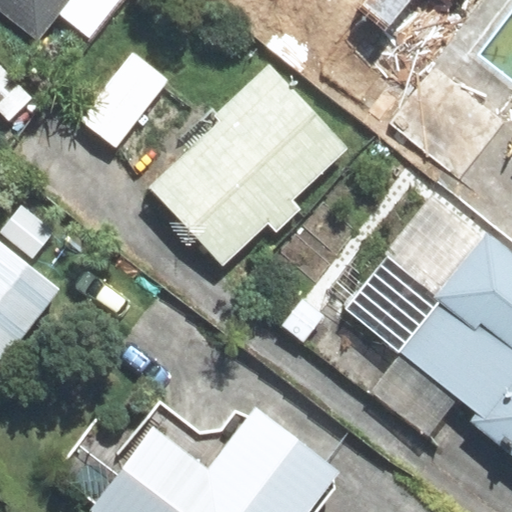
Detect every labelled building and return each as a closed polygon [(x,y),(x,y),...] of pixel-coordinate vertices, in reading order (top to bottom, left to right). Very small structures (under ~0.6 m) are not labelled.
[(0,0),(0,11),(41,43),(72,0),(0,0)] [(352,0),(349,5),(420,63),(472,0),(352,0)] [(166,80),(134,54),(79,122),(111,148),(166,80)] [(507,123),(437,68),(387,131),(458,186),(507,123)] [(190,153),(150,190),(222,268),(267,227),(275,235),(300,212),(292,204),(346,155),(267,69),(213,118),(211,116),(181,143),(190,153)] [(439,304),(398,355),(476,417),(469,425),(511,459),(511,257),(485,235),(482,239),(430,199),(382,259),(439,304)] [(0,245),(0,368),(60,293),(0,245)] [(89,511),(310,511),(336,478),(250,414),(204,475),(149,434),(89,511)]
